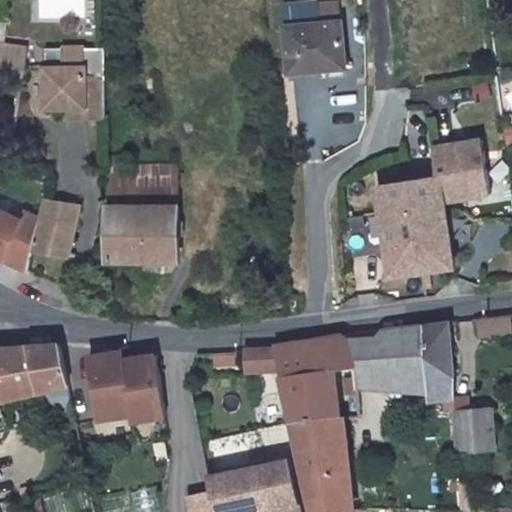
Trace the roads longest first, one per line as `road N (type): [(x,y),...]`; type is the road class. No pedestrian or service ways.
road 1 (residential): [(55,318),(187,343),(511,303)]
road 2 (unknown): [(333,325),(338,197),(388,98),(376,0)]
road 3 (unknown): [(187,343),(178,462),(183,511)]
